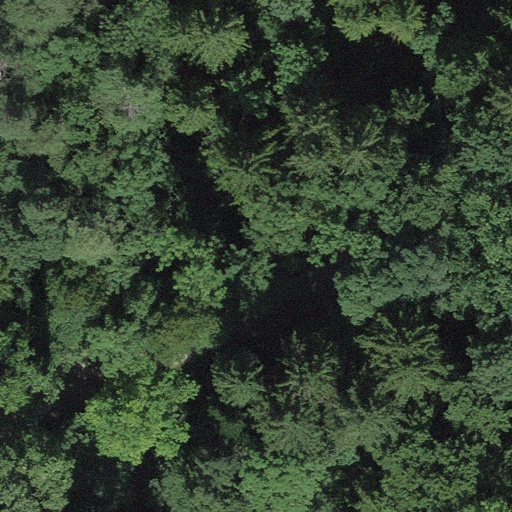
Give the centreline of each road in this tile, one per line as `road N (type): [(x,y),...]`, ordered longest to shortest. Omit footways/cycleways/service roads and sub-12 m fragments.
road 1 (track): [(323,273),(0,411)]
road 2 (track): [(323,273),(181,0)]
road 3 (track): [(511,196),(323,273)]
road 4 (track): [(511,343),(323,273)]
